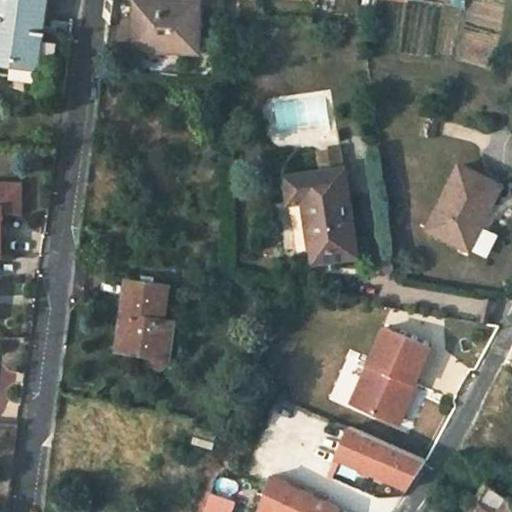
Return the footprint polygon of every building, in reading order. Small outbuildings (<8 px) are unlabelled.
[(0,63),(38,70),(47,0),(0,0),(0,18),(2,18),(0,32),(0,63)] [(200,1),(163,0),(138,0),(136,22),(142,22),(140,49),(198,52),(200,1)] [(305,203),(312,257),(334,254),(335,262),(357,258),(349,196),(345,170),(342,150),(319,154),(321,174),(287,179),(290,205),(305,203)] [(501,187),(462,166),(429,228),(469,249),(501,187)] [(21,183),(0,182),(0,255),(3,255),(2,214),(21,213),(21,183)] [(312,257),(305,203),(290,205),(298,259),(312,257)] [(313,265),(335,262),(334,254),(312,257),(313,265)] [(168,287),(126,281),(118,338),(142,342),(141,354),(141,359),(142,362),(145,366),(148,368),(152,369),(156,369),(160,368),(163,366),(166,363),(167,359),(173,323),(162,322),(168,287)] [(393,421),(411,381),(416,383),(432,347),(386,327),(352,403),(393,421)] [(117,350),(141,354),(142,342),(118,338),(117,350)] [(400,424),(418,384),(416,383),(411,381),(393,421),(400,424)] [(420,471),(424,467),(427,460),(350,426),(336,457),(407,488),(420,471)] [(338,511),(340,509),(272,475),(268,484),(260,507),(269,511),(338,511)] [(481,511),(511,511),(511,500),(487,484),(472,506),(482,511),(481,511)] [(231,511),(235,503),(210,494),(203,511),(231,511)]
